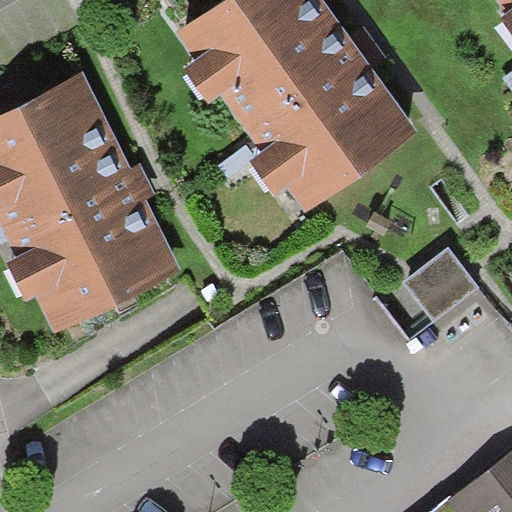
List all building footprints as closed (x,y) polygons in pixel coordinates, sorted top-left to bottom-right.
[(310,0),(225,0),(174,37),(306,220),(413,143),(310,0)] [(511,0),(487,0),(511,34),(511,0)] [(75,73),(0,110),(0,238),(53,344),(179,281),(75,73)] [(463,245),(399,291),(427,329),(491,283),(463,245)] [(511,511),(511,451),(443,506),(447,511),(511,511)]
